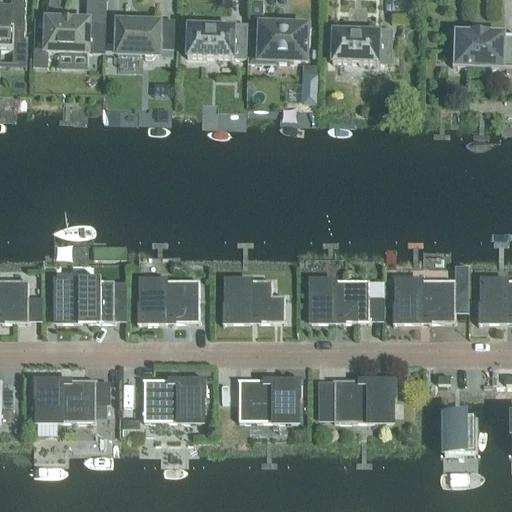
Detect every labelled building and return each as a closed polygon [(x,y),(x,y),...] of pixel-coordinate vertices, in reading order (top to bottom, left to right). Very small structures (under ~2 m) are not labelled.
[(0,55),(13,55),(13,69),(26,70),(27,47),(24,47),(24,35),(25,0),(11,0),(11,14),(0,13),(0,55)] [(46,24),(45,57),(88,58),(88,57),(104,58),(104,47),(106,2),(88,1),(87,25),(46,24)] [(250,4),(250,20),(263,20),(264,4),(250,4)] [(118,27),(117,59),(120,59),(119,73),(138,73),(138,60),(142,60),(145,63),(152,63),(155,60),(159,61),(159,53),(173,54),(174,25),(159,24),(159,28),(118,27)] [(188,30),(187,62),(246,64),(247,29),(235,29),(234,32),(217,32),(217,31),(188,30)] [(308,30),(277,29),(277,31),(261,30),(261,34),(249,33),(248,67),(261,68),(261,64),(276,65),(276,67),(288,67),(289,65),(305,66),(305,50),(307,50),(308,30)] [(336,36),(333,36),(332,67),(379,68),(391,68),(392,35),(380,34),(380,37),(377,37),(377,38),(362,37),(350,36),(350,37),(336,36)] [(471,38),(453,37),(452,71),(511,72),(511,39),(488,38),(488,36),(471,36),(471,38)] [(104,58),(112,59),(112,47),(104,47),(104,58)] [(34,56),(33,74),(45,74),(45,57),(34,56)] [(303,79),(302,108),(315,108),(316,79),(303,79)] [(455,271),(455,286),(397,286),(397,308),(393,308),(393,330),(394,330),(394,327),(456,327),(456,326),(455,326),(455,319),(455,303),(467,303),(467,271),(455,271)] [(28,286),(0,285),(0,327),(29,328),(29,326),(28,326),(28,286)] [(511,285),(482,286),(482,308),(478,308),(478,330),(480,330),(480,327),(511,327),(511,285)] [(56,286),(56,328),(115,328),(115,326),(114,326),(114,302),(114,287),(114,286),(56,286)] [(199,286),(141,286),(141,308),(137,309),(137,330),(139,330),(139,328),(200,328),(200,326),(199,326),(199,286)] [(222,309),(222,330),(224,330),(224,328),(286,327),(286,326),(284,326),(284,301),(272,301),(272,286),(226,286),(226,309),(222,309)] [(369,286),(311,286),(311,327),(370,328),(370,326),(369,326),(369,286)] [(114,287),(114,302),(127,302),(127,287),(114,287)] [(438,380),(438,389),(450,389),(450,381),(438,380)] [(33,383),(33,404),(37,404),(37,427),(37,440),(57,441),(57,427),(95,427),(95,424),(95,410),(95,387),(97,387),(97,385),(35,385),(35,383),(33,383)] [(204,383),(204,385),(143,385),(143,387),(144,387),(144,427),(202,427),(202,405),(206,405),(206,383),(204,383)] [(239,387),(239,427),(297,427),(297,405),(301,405),(301,383),(299,383),(299,385),(238,385),(238,387),(239,387)] [(334,387),(334,427),(392,427),(392,405),(396,405),(396,383),(394,383),(394,386),(332,386),(332,387),(334,387)] [(95,410),(95,424),(107,424),(107,410),(95,410)] [(0,415),(0,425),(14,425),(14,415),(0,415)] [(444,423),(444,459),(475,459),(475,423),(456,423),(444,423)] [(141,426),(124,426),(124,436),(141,436),(141,426)]
